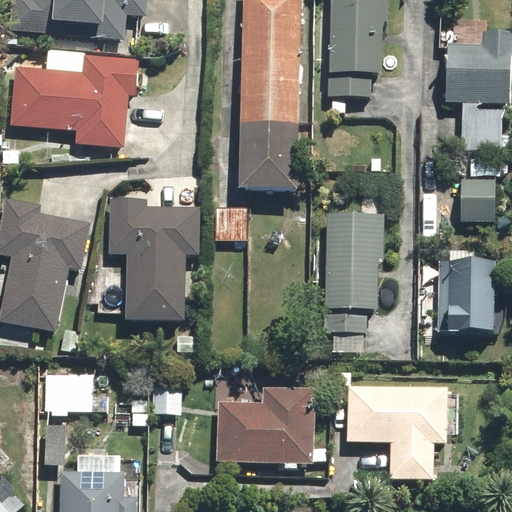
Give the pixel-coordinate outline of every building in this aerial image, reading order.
[(12,0),(10,32),(130,41),(132,17),(151,18),(152,0),(12,0)] [(307,0),(248,0),(246,191),(305,192),(307,0)] [(335,0),(334,98),(376,99),(376,75),(388,75),(389,24),(393,24),(393,0),(335,0)] [(487,46),(452,45),(450,103),(468,104),(466,152),(507,153),(508,105),(511,104),(511,32),(506,31),(487,33),(487,46)] [(86,72),(19,67),(14,127),(81,133),(80,145),(129,149),(134,97),(140,98),(142,77),(143,61),(87,56),(86,72)] [(499,181),(465,181),(465,223),(499,223),(501,200),(499,181)] [(0,256),(17,259),(4,324),(63,334),(75,270),(87,272),(96,225),(84,223),(43,215),(45,206),(10,199),(0,247),(0,256)] [(131,255),(130,322),(191,322),(192,257),(205,257),(205,209),(151,208),(151,201),(134,199),(114,201),(113,255),(131,255)] [(253,209),(218,207),(217,241),(251,243),(253,209)] [(359,214),(331,215),(330,334),(371,335),(371,311),(384,311),(384,260),(388,260),(388,216),(359,214)] [(442,252),(443,334),(502,333),(501,281),(499,281),(498,263),(479,259),(479,252),(442,252)] [(96,377),(49,376),(47,444),(70,444),(71,413),(112,414),(113,399),(96,399),(96,377)] [(185,419),(187,379),(157,378),(156,417),(185,419)] [(267,403),(223,402),(222,463),(290,465),(289,470),(302,470),(302,465),(320,466),(322,389),(268,388),(267,403)] [(453,389),(353,388),(352,443),(395,444),(394,480),(439,481),(440,445),(452,445),(453,389)] [(129,474),(64,473),(63,511),(141,511),(142,499),(129,498),(129,474)] [(14,511),(0,496),(0,511),(14,511)]
